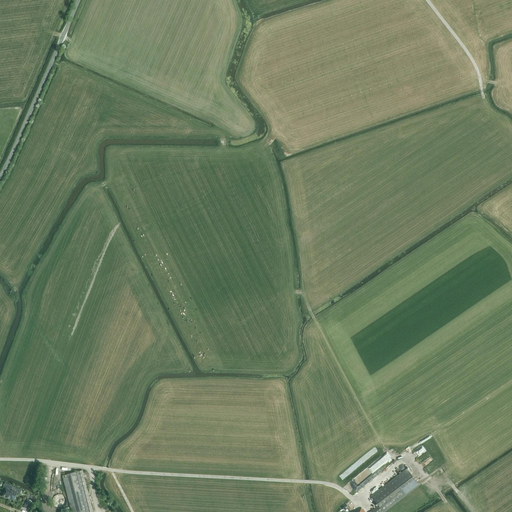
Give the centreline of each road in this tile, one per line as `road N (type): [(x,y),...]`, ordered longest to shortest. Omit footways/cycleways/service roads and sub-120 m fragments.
road 1 (unclassified): [(356,502),(330,485),(0,459)]
road 2 (tertiary): [(0,177),(78,0)]
